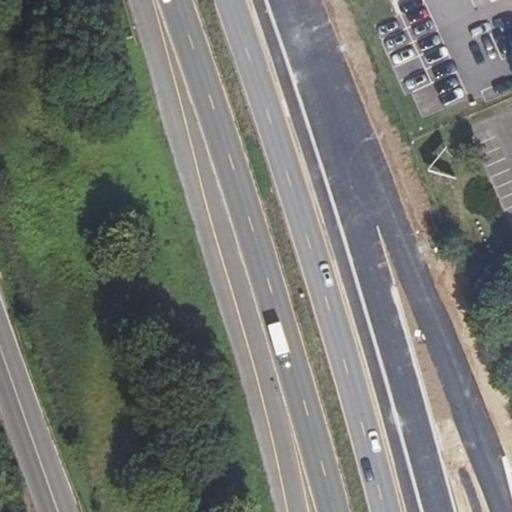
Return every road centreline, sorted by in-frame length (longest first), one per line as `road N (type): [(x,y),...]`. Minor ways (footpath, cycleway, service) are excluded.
road 1 (trunk): [(167,0),(284,343),(331,511)]
road 2 (trunk): [(389,511),(233,0)]
road 3 (primary): [(505,511),(388,214),(334,111)]
road 4 (trunk): [(441,511),(334,111)]
road 5 (secondary): [(0,346),(57,511)]
road 6 (unknown): [(380,0),(420,85),(480,80)]
road 7 (trunk): [(334,111),(287,0)]
